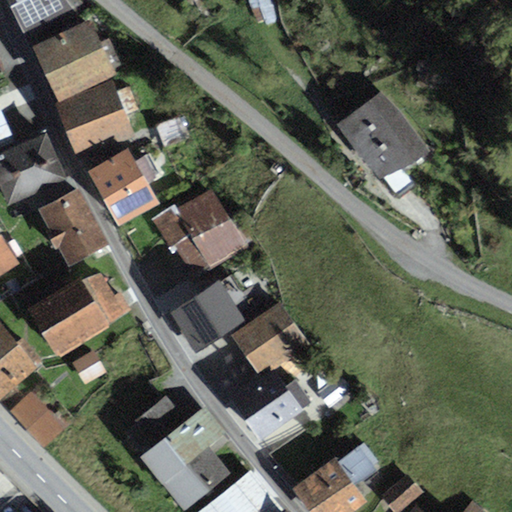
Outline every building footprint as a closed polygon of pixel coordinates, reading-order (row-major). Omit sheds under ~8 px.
[(9,0),(25,33),(74,9),(66,0),(9,0)] [(249,0),(252,9),(261,6),(267,25),(278,21),(270,0),(249,0)] [(92,18),(33,45),(57,96),(114,71),(112,67),(121,62),(110,36),(102,40),(92,18)] [(114,80),(56,104),(80,158),(134,135),(126,114),(139,110),(130,85),(118,91),(114,80)] [(381,90),(339,125),(396,197),(416,183),(405,169),(431,150),(401,111),(381,90)] [(0,144),(13,138),(0,105),(0,144)] [(182,115),(158,124),(166,146),(190,137),(182,115)] [(47,134),(0,154),(0,185),(8,203),(67,178),(47,134)] [(130,143),(85,169),(120,230),(163,205),(150,182),(160,175),(146,151),(137,156),(130,143)] [(79,188),(39,208),(49,228),(46,230),(55,248),(61,245),(70,263),(108,244),(79,188)] [(175,204),(151,220),(170,248),(175,244),(193,274),(210,265),(212,270),(245,248),(259,244),(241,221),(234,224),(212,189),(178,208),(175,204)] [(0,274),(16,264),(0,237),(0,274)] [(82,280),(80,277),(30,309),(57,355),(132,312),(120,291),(113,295),(101,273),(82,280)] [(229,275),(170,313),(195,351),(254,313),(229,275)] [(307,342),(281,302),(232,334),(259,373),(307,342)] [(15,342),(0,324),(0,396),(43,361),(23,336),(15,342)] [(95,358),(76,368),(85,386),(104,376),(95,358)] [(286,386),(275,369),(233,399),(261,439),(312,404),(295,379),(286,386)] [(39,383),(10,412),(45,446),(68,422),(52,407),(58,401),(39,383)] [(155,446),(187,421),(167,395),(135,420),(155,446)] [(155,446),(142,456),(165,485),(210,448),(228,434),(205,406),(187,421),(155,446)] [(336,457),(293,488),(310,511),(354,511),(368,502),(356,485),(376,471),(358,447),(339,461),(336,457)] [(210,448),(165,485),(185,510),(205,493),(208,498),(216,491),(213,488),(231,473),(210,448)] [(282,511),(284,511),(251,471),(199,511),(282,511)] [(408,473),(381,497),(395,511),(398,511),(423,490),(408,473)] [(485,511),(473,501),(462,511),(485,511)]
